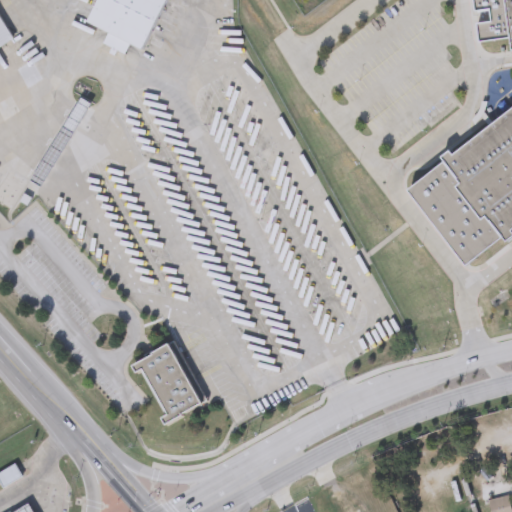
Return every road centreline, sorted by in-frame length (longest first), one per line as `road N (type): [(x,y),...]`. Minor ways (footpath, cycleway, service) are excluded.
road 1 (secondary): [(279,468),(500,384)]
road 2 (primary): [(155,511),(0,340)]
road 3 (primary): [(279,468),(184,478),(72,427)]
road 4 (secondary): [(482,357),(347,416)]
